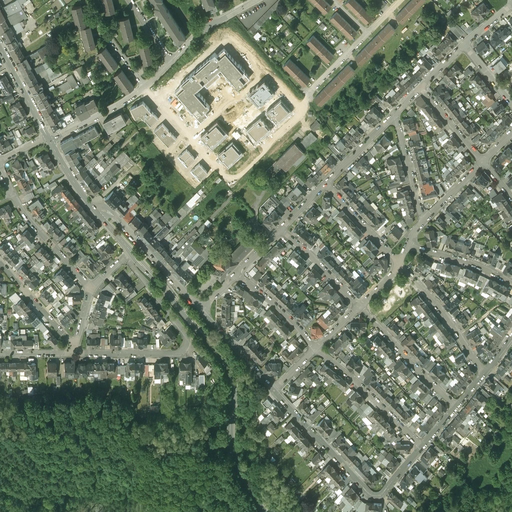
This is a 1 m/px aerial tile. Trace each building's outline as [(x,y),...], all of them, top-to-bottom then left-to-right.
[(16,0),(14,1),(2,8),(0,9),(0,20),(21,9),(22,9),(22,8),(16,0)] [(29,0),(27,0),(26,1),(26,0),(16,0),(22,8),(31,2),(29,0)] [(111,0),(103,0),(106,13),(115,11),(115,10),(114,11),(111,0)] [(159,0),(155,3),(154,4),(166,23),(173,18),(161,0),(159,0)] [(277,0),(247,31),(251,35),(286,0),(277,0)] [(324,12),(330,6),(324,0),(316,0),(314,2),(324,12)] [(355,12),(362,6),(355,0),(347,0),(345,3),(355,12)] [(381,0),(376,6),(380,10),(387,3),(384,0),(381,0)] [(423,0),(411,0),(407,4),(413,11),(423,0)] [(485,5),(483,2),(477,7),(483,15),(486,12),(486,13),(489,10),(487,7),(488,6),(487,4),(485,5)] [(214,3),(207,5),(211,13),(217,10),(214,3)] [(413,11),(407,4),(395,16),(402,23),(413,11)] [(81,5),(72,7),(72,8),(72,7),(78,28),(77,28),(81,27),(86,26),(81,5)] [(365,22),(372,16),(362,6),(355,12),(365,22)] [(483,15),(477,7),(471,12),(473,15),(472,16),(474,18),(475,17),(477,20),(480,17),(483,15)] [(21,9),(0,20),(0,32),(10,27),(25,18),(27,18),(22,9),(21,9)] [(340,28),(347,21),(337,11),(330,18),(340,28)] [(60,25),(55,15),(48,19),(53,28),(60,25)] [(129,16),(119,18),(119,19),(120,19),(125,39),(124,39),(125,40),(134,37),(133,37),(128,17),(129,16)] [(25,18),(10,27),(14,34),(25,29),(23,25),(27,22),(25,18)] [(173,18),(166,23),(178,41),(185,37),(173,18)] [(350,38),(357,31),(347,21),(340,28),(350,38)] [(394,30),(388,24),(377,35),(383,41),(394,30)] [(464,32),(457,24),(455,27),(456,28),(461,35),(464,32)] [(86,26),(81,27),(87,48),(86,48),(95,46),(90,25),(86,26)] [(10,27),(0,32),(0,33),(2,36),(3,39),(5,42),(14,37),(13,35),(14,34),(10,27)] [(505,27),(501,30),(500,29),(496,31),(502,39),(511,32),(508,28),(507,29),(505,27)] [(461,35),(456,28),(452,31),(459,37),(461,35)] [(258,31),(254,36),(258,39),(262,35),(258,31)] [(496,31),(493,34),(495,36),(491,39),(492,41),(491,42),(494,45),(502,39),(496,31)] [(454,37),(450,32),(446,36),(447,37),(444,41),(445,42),(445,41),(450,46),(450,47),(453,44),(452,43),(455,41),(453,38),(454,37)] [(310,39),(330,59),(333,55),(313,35),(310,39)] [(383,41),(377,35),(366,46),(372,52),(383,41)] [(14,37),(5,42),(9,49),(18,42),(15,37),(14,37)] [(330,59),(310,39),(307,42),(327,62),(330,59)] [(450,46),(445,41),(445,42),(441,46),(440,45),(440,44),(439,43),(437,44),(439,46),(445,52),(445,51),(450,47),(450,46)] [(486,44),(483,41),(476,47),(481,54),(489,48),(486,44)] [(18,42),(9,49),(16,62),(24,58),(18,47),(21,46),(19,42),(18,42)] [(148,42),(139,45),(144,63),(143,63),(144,63),(147,62),(153,61),(152,61),(148,43),(148,42)] [(439,46),(435,42),(429,48),(431,51),(432,50),(439,57),(442,54),(442,55),(445,52),(445,51),(445,52),(439,46)] [(117,64),(105,46),(97,51),(98,52),(98,51),(110,69),(118,64),(117,63),(117,64)] [(372,52),(366,46),(355,57),(361,63),(372,52)] [(429,50),(425,46),(422,48),(427,52),(431,56),(433,54),(429,50)] [(193,72),(207,88),(220,77),(217,73),(221,69),(227,76),(239,66),(224,49),(217,55),(215,53),(193,72)] [(421,58),(419,56),(416,59),(419,62),(421,64),(424,62),(422,60),(420,58),(421,58)] [(24,58),(16,62),(23,75),(31,70),(29,67),(30,66),(25,57),(24,58)] [(432,66),(424,58),(422,60),(424,62),(421,64),(421,65),(427,71),(432,66)] [(286,62),(306,82),(310,79),(289,59),(286,62)] [(500,59),(493,64),(499,71),(506,66),(500,59)] [(306,82),(286,62),(283,65),(303,85),(306,82)] [(455,64),(450,69),(454,74),(457,77),(459,74),(457,72),(458,70),(462,74),(463,72),(455,64)] [(91,81),(82,65),(77,68),(85,84),(91,81)] [(354,71),(348,65),(337,76),(343,82),(354,71)] [(421,65),(420,65),(419,66),(421,68),(417,71),(421,76),(423,74),(424,74),(427,71),(421,65)] [(133,86),(121,69),(114,74),(126,91),(126,92),(134,86),(133,86)] [(450,69),(444,75),(445,76),(445,77),(449,81),(450,81),(452,83),(454,81),(451,78),(454,74),(450,69)] [(31,70),(23,75),(28,85),(37,81),(31,70)] [(55,71),(48,75),(51,80),(58,76),(55,71)] [(413,75),(412,77),(416,81),(421,76),(417,71),(413,75)] [(68,82),(55,89),(58,94),(71,87),(73,90),(78,87),(71,75),(66,77),(68,82)] [(477,75),(474,78),(473,76),(470,79),(472,82),(474,81),(477,85),(482,81),(481,81),(477,75)] [(343,82),(337,76),(326,87),(332,93),(343,82)] [(4,80),(2,77),(0,78),(0,84),(2,87),(9,83),(7,80),(5,79),(4,80)] [(410,78),(407,82),(411,86),(416,81),(412,77),(410,78)] [(449,81),(445,77),(442,79),(447,84),(452,89),(455,86),(452,83),(450,81),(449,81)] [(407,82),(403,78),(400,82),(398,83),(398,84),(401,87),(406,91),(411,86),(407,82)] [(482,81),(477,85),(479,88),(475,91),(477,93),(485,85),(484,84),(485,83),(482,80),(481,81),(482,81)] [(37,81),(28,85),(32,92),(41,87),(43,86),(41,82),(38,83),(37,81)] [(233,123),(252,146),(261,138),(263,141),(266,139),(264,136),(291,113),(289,111),(292,109),(290,105),(287,108),(273,92),(276,90),(273,86),(270,89),(263,81),(248,94),(256,103),(248,110),(246,107),(243,110),(245,112),(233,123)] [(9,83),(2,87),(3,89),(1,90),(4,95),(13,90),(9,83)] [(440,85),(433,92),(438,98),(438,97),(445,92),(444,91),(442,88),(444,87),(442,84),(440,85)] [(487,87),(485,85),(477,93),(478,95),(482,91),(484,94),(489,90),(490,90),(488,86),(487,87)] [(41,87),(32,92),(40,107),(49,103),(41,87)] [(332,93),(326,87),(315,98),(321,104),(332,93)] [(400,88),(396,92),(401,96),(406,91),(401,87),(400,88)] [(489,90),(484,94),(487,97),(483,100),(486,103),(492,99),(491,98),(494,95),(489,90)] [(446,93),(445,92),(438,97),(440,101),(440,100),(443,103),(447,99),(451,96),(448,91),(446,93)] [(396,92),(392,96),(391,94),(389,96),(390,96),(396,102),(399,99),(398,99),(401,96),(396,92)] [(11,93),(2,98),(3,102),(13,97),(11,93)] [(383,102),(377,96),(374,99),(380,105),(383,102)] [(389,96),(386,99),(384,97),(382,99),(385,102),(384,104),(386,106),(388,104),(390,107),(396,102),(390,96),(389,96)] [(90,99),(91,100),(85,103),(91,113),(99,108),(94,97),(90,99)] [(486,103),(485,104),(488,107),(495,101),(492,98),(492,99),(486,103)] [(418,102),(416,104),(419,109),(421,107),(425,112),(430,108),(425,101),(425,102),(422,99),(418,102)] [(447,99),(443,103),(447,108),(452,105),(451,103),(447,99)] [(143,101),(141,102),(131,107),(135,117),(141,114),(150,125),(158,118),(143,101)] [(19,102),(9,107),(10,109),(14,107),(17,111),(23,108),(19,102)] [(82,103),(75,107),(78,113),(78,112),(81,118),(84,116),(85,116),(88,114),(89,114),(91,113),(85,103),(85,102),(82,104),(82,103)] [(501,102),(494,108),(498,113),(505,107),(501,102)] [(49,103),(40,107),(44,114),(53,109),(53,108),(52,109),(51,106),(49,103)] [(452,105),(447,108),(451,114),(456,110),(453,106),(452,105)] [(374,107),(373,108),(372,107),(368,111),(369,112),(377,120),(383,115),(374,107)] [(23,108),(17,111),(18,114),(13,117),(15,121),(16,121),(16,122),(24,118),(26,117),(25,116),(26,115),(23,108)] [(411,108),(407,112),(411,116),(415,113),(411,108)] [(430,108),(425,112),(430,118),(435,114),(430,108)] [(55,112),(53,109),(44,114),(49,124),(59,119),(55,112)] [(456,110),(451,114),(456,120),(461,116),(460,115),(456,110)] [(121,112),(104,121),(109,130),(126,121),(123,115),(121,112)] [(377,120),(369,112),(364,118),(372,126),(377,120)] [(132,121),(126,113),(123,115),(126,121),(128,124),(132,121)] [(430,118),(427,120),(432,126),(435,124),(440,120),(435,114),(430,118)] [(511,120),(511,119),(507,115),(504,118),(504,117),(502,119),(503,120),(500,124),(504,129),(511,120)] [(59,119),(49,124),(53,130),(67,123),(63,116),(59,119)] [(461,116),(456,120),(460,126),(465,122),(462,117),(461,116)] [(24,118),(16,122),(19,126),(27,122),(24,118)] [(412,118),(403,120),(405,126),(414,123),(412,118)] [(370,127),(363,120),(361,122),(368,130),(370,127)] [(440,120),(435,124),(438,128),(437,130),(438,132),(445,126),(440,120)] [(465,122),(460,126),(462,128),(465,131),(471,126),(470,125),(469,126),(465,122)] [(493,122),(490,125),(492,127),(494,130),(498,126),(496,124),(495,124),(493,122)] [(169,145),(176,138),(162,123),(155,130),(169,145)] [(414,123),(405,126),(406,131),(408,131),(415,129),(414,123)] [(494,130),(499,134),(504,129),(500,124),(498,126),(494,130)] [(32,126),(22,131),(24,135),(27,133),(29,136),(36,132),(32,126)] [(95,126),(79,135),(81,138),(83,142),(84,142),(99,134),(95,126)] [(465,131),(465,132),(470,138),(479,131),(477,128),(474,130),(472,127),(471,126),(465,131)] [(357,127),(355,129),(352,127),(349,130),(353,134),(357,139),(362,134),(359,131),(361,130),(357,127)] [(494,130),(492,128),(486,133),(489,135),(488,135),(493,140),(499,134),(494,130)] [(310,131),(297,144),(303,150),(316,137),(313,134),(312,133),(310,131)] [(116,133),(113,138),(118,141),(120,138),(122,140),(124,138),(121,136),(122,134),(118,132),(116,133)] [(350,137),(348,139),(353,143),(354,142),(355,142),(358,139),(357,139),(353,134),(350,137)] [(479,134),(471,140),(474,143),(481,136),(479,134)] [(391,142),(384,135),(380,140),(386,146),(391,142)] [(487,137),(483,141),(487,146),(493,140),(488,135),(487,137)] [(10,146),(5,136),(4,137),(5,139),(3,140),(3,142),(2,142),(3,145),(0,147),(0,148),(0,149),(0,150),(2,150),(10,146)] [(72,136),(60,143),(65,152),(83,142),(81,138),(75,142),(72,136)] [(452,136),(448,139),(449,140),(446,142),(449,145),(456,140),(452,136)] [(413,140),(409,141),(410,148),(419,146),(418,142),(421,141),(420,138),(413,140)] [(353,143),(348,139),(344,143),(349,147),(349,148),(352,145),(353,143)] [(380,140),(375,145),(381,151),(386,146),(380,140)] [(456,140),(449,145),(451,147),(452,149),(455,147),(456,148),(459,144),(456,140)] [(297,144),(294,141),(263,172),(268,178),(278,169),(282,172),(292,162),(295,165),(306,154),(303,151),(303,150),(297,144)] [(83,142),(65,152),(69,159),(79,153),(89,146),(90,146),(88,143),(85,144),(84,142),(83,142)] [(344,143),(340,146),(339,145),(337,147),(340,151),(341,150),(344,152),(349,148),(349,147),(344,143)] [(107,144),(94,156),(97,159),(109,148),(109,147),(109,146),(107,144)] [(419,146),(410,148),(411,152),(412,152),(413,155),(419,154),(424,152),(424,149),(418,150),(417,148),(419,148),(420,148),(422,148),(422,145),(419,146)] [(79,153),(69,159),(72,165),(79,160),(80,159),(84,156),(87,153),(91,148),(89,146),(79,153)] [(373,146),(369,151),(373,156),(378,151),(373,146)] [(511,150),(509,148),(506,150),(505,149),(502,152),(503,153),(508,158),(509,158),(511,155),(511,150)] [(373,156),(369,151),(363,156),(367,159),(366,160),(369,160),(373,156)] [(419,154),(413,155),(414,162),(420,161),(425,159),(426,159),(424,152),(419,154)] [(43,154),(37,157),(38,159),(35,161),(36,163),(40,161),(42,165),(50,160),(49,157),(47,153),(44,155),(43,154)] [(79,160),(72,165),(76,171),(84,166),(84,165),(92,158),(89,155),(87,153),(84,156),(86,158),(82,163),(79,160)] [(339,159),(333,153),(330,156),(337,162),(339,159)] [(498,158),(503,163),(507,158),(508,158),(503,153),(498,158)] [(110,169),(102,176),(104,177),(97,184),(101,188),(123,166),(126,162),(118,154),(115,158),(119,161),(117,163),(116,163),(110,168),(110,169)] [(94,156),(92,158),(84,165),(84,166),(85,168),(86,167),(88,167),(91,165),(93,168),(99,162),(97,159),(94,156)] [(326,162),(326,163),(331,167),(337,162),(330,156),(329,157),(330,159),(326,162)] [(363,156),(359,160),(365,166),(367,164),(368,163),(366,160),(367,159),(363,156)] [(399,156),(391,158),(387,159),(389,167),(390,166),(391,166),(401,164),(402,164),(401,160),(400,160),(399,156)] [(464,156),(461,159),(463,160),(459,163),(464,168),(469,163),(466,160),(467,159),(464,156)] [(498,157),(495,160),(496,161),(493,164),(500,171),(502,168),(501,167),(503,165),(504,164),(503,163),(498,158),(498,157)] [(126,162),(123,166),(125,168),(120,173),(122,175),(127,170),(135,162),(131,158),(126,162)] [(326,162),(322,159),(322,158),(316,164),(317,164),(321,168),(325,173),(331,167),(326,163),(326,162)] [(15,163),(11,165),(15,172),(23,168),(22,166),(19,161),(18,159),(14,161),(15,163)] [(147,165),(141,159),(136,163),(143,169),(147,165)] [(52,164),(50,160),(42,165),(44,169),(40,171),(43,177),(47,175),(46,173),(52,170),(51,169),(55,167),(52,163),(52,164)] [(365,166),(359,160),(355,164),(359,168),(359,167),(362,169),(364,168),(365,166)] [(459,163),(457,161),(454,163),(457,166),(455,168),(460,172),(461,171),(462,171),(465,168),(464,168),(459,163)] [(401,164),(391,166),(390,166),(392,174),(395,173),(403,171),(401,164)] [(91,165),(88,167),(86,167),(85,168),(88,173),(93,168),(91,165)] [(108,165),(100,172),(102,174),(110,167),(108,165)] [(84,166),(76,171),(81,179),(88,173),(85,168),(84,166)] [(23,168),(15,172),(16,174),(14,175),(16,180),(23,176),(21,174),(22,173),(22,171),(24,170),(23,168)] [(325,173),(321,168),(319,170),(315,174),(320,179),(325,173)] [(454,169),(451,172),(455,176),(455,177),(456,177),(459,174),(458,173),(460,172),(455,168),(454,169)] [(448,169),(446,171),(447,171),(443,175),(444,176),(443,177),(447,180),(448,179),(451,181),(455,177),(455,176),(451,172),(448,169)] [(509,169),(503,175),(505,178),(511,172),(509,169)] [(403,171),(395,173),(396,177),(394,178),(395,181),(404,178),(404,174),(403,170),(403,171)] [(88,173),(81,179),(86,186),(93,180),(88,173)] [(130,174),(126,178),(130,182),(134,178),(130,174)] [(315,174),(311,178),(309,177),(308,178),(314,184),(320,179),(315,174)] [(488,180),(481,174),(477,178),(484,184),(488,180)] [(23,176),(16,180),(20,187),(32,181),(31,179),(26,182),(23,176)] [(296,178),(302,184),(305,182),(299,176),(296,178)] [(308,178),(305,181),(311,188),(314,185),(308,178)] [(344,178),(336,185),(341,191),(347,185),(347,184),(345,182),(346,180),(344,178)] [(484,184),(477,178),(473,182),(479,189),(484,184)] [(93,180),(86,186),(92,194),(94,194),(101,188),(97,184),(95,181),(93,179),(93,180)] [(32,181),(20,187),(23,194),(27,192),(27,191),(31,189),(29,185),(33,183),(32,181)] [(426,182),(420,183),(421,187),(420,187),(421,190),(430,188),(429,186),(427,187),(426,182)] [(61,183),(51,191),(54,195),(57,192),(58,191),(60,194),(67,188),(65,186),(64,186),(61,183)] [(349,183),(347,184),(347,185),(341,191),(344,194),(344,193),(346,196),(351,192),(351,191),(354,188),(349,183)] [(306,192),(298,184),(297,186),(300,189),(298,192),(296,193),(301,197),(306,192)] [(441,186),(435,188),(438,194),(439,195),(444,192),(441,186)] [(468,187),(462,193),(467,198),(470,200),(475,195),(475,194),(471,190),(468,187)] [(60,194),(58,196),(60,198),(63,196),(63,195),(66,198),(71,194),(69,192),(69,191),(67,188),(60,194)] [(430,188),(421,190),(423,198),(438,194),(435,188),(430,189),(430,188)] [(475,191),(473,188),(471,190),(475,194),(475,195),(480,200),(482,197),(479,194),(475,191)] [(493,188),(490,190),(488,194),(491,198),(496,194),(493,188)] [(407,190),(404,191),(403,189),(399,190),(399,193),(397,193),(398,199),(403,198),(409,196),(407,190)] [(293,190),(288,195),(296,203),(301,197),(296,193),(293,190)] [(105,198),(114,207),(122,199),(113,191),(105,198)] [(31,192),(24,195),(27,201),(31,199),(33,197),(31,192)] [(354,195),(351,192),(346,196),(351,201),(356,197),(354,195)] [(462,193),(457,199),(461,203),(465,200),(467,198),(462,193)] [(500,193),(491,199),(493,202),(495,200),(498,204),(500,203),(505,199),(500,193)] [(80,205),(71,194),(66,198),(70,202),(73,206),(76,209),(80,205)] [(281,202),(273,194),(270,197),(279,206),(278,209),(281,212),(286,207),(281,202)] [(356,197),(351,201),(356,206),(361,202),(364,199),(359,194),(356,197)] [(291,202),(285,197),(281,202),(286,207),(291,202)] [(29,204),(28,205),(34,214),(40,210),(39,208),(43,206),(37,198),(33,201),(29,204)] [(364,199),(361,202),(356,206),(361,212),(369,204),(368,203),(365,199),(364,199)] [(461,203),(457,199),(451,204),(456,209),(459,211),(464,206),(463,205),(461,203)] [(505,199),(500,203),(501,204),(504,209),(509,205),(507,203),(507,202),(505,199)] [(120,201),(114,207),(122,215),(128,209),(126,207),(127,206),(125,204),(124,205),(120,201)] [(187,202),(182,206),(187,210),(191,206),(187,202)] [(8,204),(1,208),(6,216),(8,215),(12,213),(9,208),(10,208),(8,204)] [(369,204),(361,212),(366,217),(371,213),(375,210),(371,206),(369,204)] [(459,211),(456,209),(451,204),(446,210),(456,220),(459,216),(461,214),(459,211)] [(76,209),(72,212),(75,216),(77,214),(78,214),(79,214),(80,215),(85,211),(80,205),(76,209)] [(321,214),(313,207),(309,211),(316,218),(318,215),(319,216),(321,214)] [(162,214),(155,208),(151,212),(158,218),(162,214)] [(336,208),(331,215),(333,217),(339,211),(336,208)] [(412,208),(406,210),(407,214),(405,215),(406,219),(407,224),(413,222),(412,217),(410,217),(410,216),(414,215),(412,208)] [(128,209),(122,215),(128,222),(135,216),(128,209)] [(40,210),(34,214),(38,219),(44,215),(42,212),(40,210)] [(167,210),(162,215),(162,214),(158,218),(156,220),(162,227),(165,224),(172,216),(167,210)] [(274,210),(269,216),(276,222),(278,220),(281,217),(279,215),(280,213),(278,212),(277,213),(274,210)] [(342,210),(336,216),(337,218),(336,219),(340,223),(348,216),(342,210)] [(375,210),(371,213),(366,217),(368,219),(368,220),(371,223),(377,217),(378,217),(380,215),(375,210)] [(80,215),(75,219),(78,222),(81,220),(82,221),(84,220),(85,221),(90,217),(85,211),(80,215)] [(316,218),(309,211),(305,215),(310,220),(313,223),(314,221),(315,222),(317,219),(315,218),(316,218)] [(172,216),(165,224),(170,227),(179,217),(175,213),(172,216)] [(135,216),(128,222),(134,229),(142,221),(135,215),(135,216)] [(276,222),(269,216),(263,221),(264,222),(266,224),(265,225),(267,227),(268,226),(270,228),(273,225),(276,222)] [(348,216),(340,223),(343,227),(346,224),(348,226),(353,222),(348,216)] [(439,216),(435,221),(441,228),(446,223),(439,216)] [(90,217),(85,221),(88,224),(90,226),(95,222),(92,219),(90,217)] [(377,217),(371,223),(376,228),(384,220),(382,218),(380,220),(378,217),(377,217)] [(58,218),(53,223),(57,228),(62,223),(58,218)] [(50,224),(47,220),(42,224),(51,233),(57,228),(53,223),(52,222),(50,224)] [(142,221),(134,229),(140,236),(147,229),(148,228),(146,225),(143,221),(142,221)] [(299,224),(293,232),(296,234),(295,235),(298,237),(299,237),(303,231),(304,230),(300,228),(301,226),(302,227),(304,224),(300,221),(298,223),(299,224)] [(90,226),(88,228),(90,230),(92,233),(93,234),(99,229),(96,225),(97,225),(95,222),(90,226)] [(348,226),(345,230),(350,235),(354,232),(358,228),(353,222),(348,226)] [(57,228),(51,233),(53,236),(53,235),(56,238),(62,233),(60,231),(66,227),(62,223),(57,228)] [(153,235),(147,242),(153,249),(160,242),(158,240),(170,228),(170,227),(165,224),(162,227),(161,228),(153,235)] [(383,224),(377,230),(380,233),(386,227),(383,224)] [(158,226),(152,232),(151,232),(150,232),(153,235),(161,228),(158,226)] [(391,230),(388,233),(395,239),(402,232),(395,226),(391,230)] [(184,236),(178,242),(179,243),(173,249),(175,251),(187,239),(197,229),(195,227),(185,237),(184,236)] [(364,234),(358,228),(354,232),(356,234),(351,239),(355,244),(358,240),(357,240),(364,234)] [(147,229),(140,236),(147,242),(153,235),(150,232),(147,229)] [(21,239),(19,240),(21,243),(24,239),(30,234),(27,230),(20,235),(22,237),(21,239)] [(432,230),(424,232),(426,238),(434,237),(432,230)] [(304,232),(303,231),(299,237),(304,241),(309,236),(308,236),(304,232)] [(62,233),(56,238),(59,241),(65,236),(62,233)] [(30,234),(24,239),(26,242),(28,243),(27,244),(31,248),(34,245),(31,241),(34,238),(30,234)] [(249,235),(231,253),(227,249),(222,254),(221,255),(215,261),(214,262),(215,262),(218,266),(215,270),(214,270),(214,271),(215,271),(220,277),(221,278),(222,277),(227,271),(228,271),(228,270),(231,268),(232,267),(237,262),(238,261),(256,242),(249,235)] [(313,238),(309,235),(308,236),(309,236),(304,241),(304,242),(307,244),(310,246),(317,239),(314,236),(313,238)] [(226,236),(209,251),(212,255),(229,239),(226,236)] [(434,237),(426,238),(427,245),(436,243),(434,237)] [(72,238),(63,247),(67,250),(73,245),(72,244),(75,241),(72,238)] [(360,242),(358,245),(360,248),(363,246),(366,242),(365,242),(366,241),(364,238),(360,242)] [(451,238),(450,240),(448,240),(447,244),(449,245),(447,249),(454,251),(457,240),(451,238)] [(187,239),(175,251),(177,253),(183,247),(184,248),(188,245),(189,246),(191,243),(187,239)] [(201,246),(195,239),(191,243),(189,246),(182,252),(186,255),(194,247),(200,253),(207,246),(205,243),(201,246)] [(366,242),(363,246),(367,251),(374,244),(369,239),(366,242)] [(461,241),(457,240),(454,251),(453,252),(458,253),(458,252),(460,252),(463,242),(461,241)] [(160,242),(153,249),(161,257),(167,251),(168,250),(160,242)] [(279,242),(273,247),(278,252),(282,248),(283,249),(285,248),(279,242)] [(465,242),(463,242),(460,252),(462,253),(461,254),(466,255),(466,254),(468,248),(470,244),(465,243),(465,242)] [(477,243),(472,242),(468,247),(468,248),(466,254),(472,256),(473,255),(475,256),(478,247),(476,246),(477,243)] [(3,244),(0,245),(0,251),(3,254),(8,249),(7,247),(9,246),(6,243),(4,245),(3,244)] [(73,245),(67,250),(70,254),(79,246),(77,244),(74,246),(73,245)] [(374,244),(367,251),(372,255),(378,249),(374,244)] [(104,249),(103,250),(104,252),(109,257),(114,252),(108,245),(104,249)] [(191,263),(185,268),(192,275),(199,268),(198,267),(208,256),(207,255),(209,253),(207,251),(208,250),(208,249),(209,248),(207,246),(200,253),(191,263)] [(41,247),(35,253),(38,257),(40,256),(42,258),(47,252),(45,250),(44,250),(41,247)] [(273,247),(268,253),(272,258),(278,252),(273,247)] [(324,248),(318,254),(323,259),(327,255),(329,253),(326,250),(324,248)] [(8,249),(3,254),(7,259),(13,254),(11,251),(8,249)] [(167,251),(161,257),(165,261),(175,251),(173,249),(170,252),(170,253),(169,252),(167,251)] [(175,251),(165,261),(169,266),(174,261),(175,259),(174,257),(173,256),(174,256),(177,253),(175,251)] [(300,255),(294,251),(287,259),(289,261),(292,257),(296,260),(300,255)] [(492,251),(491,254),(491,255),(491,256),(488,255),(486,258),(483,257),(481,260),(489,264),(492,257),(493,256),(494,252),(492,251)] [(47,252),(42,258),(43,260),(42,261),(45,265),(52,259),(49,256),(50,255),(47,252)] [(102,253),(101,256),(102,256),(99,258),(105,264),(109,260),(107,258),(109,257),(104,252),(102,253)] [(175,259),(174,261),(176,263),(182,258),(183,259),(186,255),(182,252),(175,259)] [(268,253),(262,259),(267,263),(271,267),(274,264),(273,263),(275,261),(273,259),(274,259),(272,258),(268,253)] [(13,254),(7,259),(12,265),(17,260),(16,259),(18,257),(16,255),(15,256),(13,254)] [(306,260),(300,255),(296,260),(300,264),(297,267),(299,269),(306,260)] [(329,256),(327,255),(323,259),(326,262),(328,264),(333,260),(329,256)] [(336,257),(333,260),(328,264),(333,269),(338,265),(341,262),(336,257)] [(369,257),(363,263),(365,266),(372,259),(369,257)] [(432,263),(422,257),(418,264),(424,267),(425,265),(426,263),(430,265),(432,263)] [(95,262),(94,264),(99,269),(105,264),(99,258),(95,262)] [(179,266),(177,264),(172,269),(178,275),(185,268),(191,263),(187,259),(182,264),(181,264),(179,266)] [(262,259),(256,264),(260,268),(262,267),(263,267),(267,263),(262,259)] [(22,260),(16,265),(18,268),(24,262),(22,260)] [(174,261),(169,266),(172,269),(177,264),(176,263),(174,261)] [(511,263),(509,261),(503,271),(510,275),(511,270),(511,268),(511,267),(511,263)] [(94,264),(92,262),(91,264),(88,267),(91,270),(90,271),(93,274),(99,269),(94,264)] [(387,264),(374,264),(374,263),(367,268),(372,274),(375,271),(375,270),(379,270),(379,268),(382,268),(382,269),(387,270),(387,264)] [(424,267),(418,264),(414,271),(424,276),(425,274),(423,273),(426,269),(424,267)] [(457,266),(449,264),(447,273),(446,276),(451,277),(452,277),(452,274),(455,275),(457,266)] [(27,270),(22,265),(17,270),(21,275),(22,275),(26,279),(33,273),(32,272),(34,270),(32,267),(29,269),(27,270)] [(339,266),(338,265),(333,269),(338,275),(343,270),(339,266)] [(314,267),(310,271),(311,271),(308,274),(310,276),(312,277),(318,272),(314,267)] [(62,268),(54,275),(57,278),(59,276),(60,278),(66,273),(62,268)] [(185,268),(178,275),(185,283),(192,275),(185,268)] [(472,271),(466,268),(462,276),(469,279),(472,271)] [(262,274),(258,270),(253,276),(257,280),(262,274)] [(346,274),(343,270),(338,275),(343,280),(348,276),(346,274)] [(33,273),(26,279),(25,279),(28,283),(36,277),(35,276),(38,274),(36,271),(33,273)] [(479,273),(472,271),(469,279),(475,282),(479,273)] [(318,272),(312,277),(313,279),(315,281),(318,278),(318,279),(322,276),(318,272)] [(73,281),(66,273),(60,278),(62,279),(58,282),(61,286),(65,283),(68,286),(73,281)] [(130,284),(122,273),(114,279),(121,287),(122,286),(124,288),(130,284)] [(267,274),(259,282),(265,288),(269,283),(270,281),(268,279),(270,277),(267,274)] [(481,275),(476,284),(480,286),(482,282),(484,277),(481,275)] [(349,277),(348,276),(343,280),(348,285),(353,281),(349,277)] [(353,281),(348,285),(351,287),(350,288),(353,291),(359,285),(362,283),(362,282),(357,277),(353,281)] [(489,279),(483,291),(490,294),(492,290),(493,290),(493,289),(493,288),(496,283),(497,282),(493,280),(493,281),(489,279)] [(434,280),(427,286),(433,292),(438,287),(434,283),(435,282),(434,280)] [(117,288),(111,282),(108,284),(114,291),(117,288)] [(73,283),(66,289),(68,291),(70,290),(75,285),(73,283)] [(270,284),(269,283),(265,288),(267,290),(268,290),(270,292),(274,288),(270,284)] [(285,283),(282,287),(278,291),(280,293),(283,289),(287,285),(285,283)] [(329,283),(322,290),(326,294),(333,288),(329,283)] [(359,285),(353,291),(359,296),(367,288),(362,283),(359,285)] [(496,283),(493,288),(493,289),(495,290),(494,293),(496,294),(497,291),(500,292),(503,286),(502,286),(496,283)] [(75,285),(70,290),(72,294),(80,293),(79,288),(76,284),(75,285)] [(108,284),(103,288),(107,293),(112,295),(114,291),(108,284)] [(130,284),(124,288),(125,290),(123,292),(125,295),(133,288),(130,284)] [(244,290),(236,285),(233,290),(241,295),(241,294),(244,290)] [(438,287),(433,292),(438,298),(443,293),(445,291),(440,285),(438,287)] [(500,292),(499,293),(503,296),(502,297),(504,299),(505,299),(506,296),(509,290),(506,288),(506,287),(503,285),(502,286),(503,286),(500,292)] [(274,288),(270,292),(276,297),(280,293),(278,291),(274,288)] [(337,292),(333,288),(326,294),(323,296),(326,298),(327,298),(329,297),(331,298),(337,292)] [(45,290),(41,293),(42,294),(40,296),(42,300),(49,294),(47,292),(45,290)] [(111,295),(101,291),(98,299),(104,301),(108,303),(111,295)] [(15,292),(9,297),(14,303),(20,298),(15,292)] [(245,297),(243,298),(248,302),(252,296),(248,292),(245,297)] [(281,294),(280,293),(276,297),(281,302),(285,298),(281,294)] [(443,293),(438,298),(443,303),(448,299),(443,293)] [(49,294),(42,300),(46,303),(48,301),(49,302),(53,299),(51,297),(49,294)] [(419,295),(410,302),(412,305),(414,303),(417,307),(424,301),(419,295)] [(227,296),(227,298),(223,298),(223,304),(230,304),(230,300),(232,300),(232,296),(227,296)] [(257,299),(252,296),(248,302),(247,303),(252,306),(257,299)] [(443,303),(443,304),(448,310),(455,304),(455,305),(455,306),(461,301),(457,297),(454,299),(452,296),(448,299),(443,303)] [(55,297),(53,299),(49,302),(55,308),(61,304),(55,297)] [(140,298),(137,301),(139,304),(141,303),(144,306),(149,302),(145,297),(141,299),(140,298)] [(20,298),(14,303),(16,305),(15,307),(17,309),(18,308),(20,310),(26,305),(20,298)] [(289,301),(285,298),(281,302),(286,307),(290,303),(289,301)] [(104,301),(98,299),(95,306),(101,309),(102,306),(103,303),(104,301)] [(257,299),(252,306),(257,310),(262,303),(257,299)] [(343,299),(340,301),(341,303),(338,306),(342,311),(343,311),(347,306),(345,303),(346,302),(343,299)] [(73,307),(66,301),(64,304),(69,308),(71,310),(71,309),(73,307)] [(424,301),(417,307),(415,309),(419,314),(423,311),(428,307),(426,304),(424,301)] [(143,309),(141,310),(143,312),(152,305),(150,302),(149,302),(144,306),(145,308),(143,309)] [(292,304),(290,303),(286,307),(292,312),(296,308),(296,307),(292,304)] [(300,307),(298,305),(296,307),(296,308),(301,312),(303,311),(306,306),(303,304),(300,307)] [(26,305),(20,310),(17,313),(19,314),(19,315),(22,312),(25,315),(31,309),(26,305)] [(143,312),(142,312),(145,316),(149,313),(151,316),(157,311),(152,305),(143,312)] [(455,305),(449,311),(452,314),(458,308),(455,306),(455,305)] [(101,309),(95,306),(92,313),(98,316),(103,318),(106,310),(101,309)] [(334,310),(333,310),(338,315),(339,314),(340,314),(343,311),(342,311),(338,306),(334,310)] [(428,307),(423,311),(427,315),(428,316),(432,313),(428,307)] [(69,308),(63,314),(65,316),(70,322),(77,316),(71,309),(71,310),(69,308)] [(296,308),(292,312),(294,314),(297,317),(301,312),(296,308)] [(31,309),(25,315),(26,316),(24,318),(26,320),(28,319),(29,321),(36,315),(31,309)] [(270,309),(263,315),(265,317),(266,315),(271,319),(275,315),(270,309)] [(332,312),(329,314),(334,319),(333,319),(334,320),(337,317),(337,316),(338,315),(333,310),(332,312)] [(157,311),(151,316),(154,319),(153,321),(155,324),(156,323),(159,321),(158,320),(161,317),(156,312),(157,311)] [(303,311),(301,312),(297,317),(302,322),(304,321),(305,322),(311,315),(308,312),(306,314),(303,311)] [(63,314),(62,313),(57,317),(65,326),(70,322),(65,316),(63,314)] [(98,316),(92,313),(89,321),(100,325),(103,318),(98,316)] [(424,319),(424,320),(428,325),(432,322),(437,318),(432,313),(428,316),(424,319)] [(325,318),(322,315),(318,318),(320,320),(322,322),(323,321),(325,322),(326,321),(329,324),(333,319),(334,319),(329,314),(325,318)] [(462,314),(459,316),(459,315),(455,317),(458,322),(465,318),(464,315),(462,314)] [(275,315),(271,319),(276,325),(281,320),(275,315)] [(305,322),(304,323),(307,326),(312,321),(310,319),(312,318),(312,317),(311,315),(305,322)] [(230,316),(223,316),(223,317),(223,324),(227,324),(227,325),(232,325),(232,321),(230,321),(230,316)] [(42,323),(37,317),(31,322),(36,328),(38,326),(42,323)] [(507,319),(503,317),(499,323),(508,329),(511,323),(507,319)] [(437,318),(432,322),(434,324),(430,327),(432,329),(433,331),(437,328),(441,324),(437,318)] [(465,318),(458,322),(461,327),(465,324),(464,323),(467,321),(466,319),(465,318)] [(159,321),(156,323),(159,328),(161,326),(165,323),(162,319),(159,321)] [(281,320),(276,325),(278,328),(281,331),(286,326),(281,320)] [(322,322),(320,320),(318,322),(324,328),(328,325),(325,322),(323,321),(322,322)] [(395,323),(393,321),(391,324),(390,323),(387,326),(390,330),(400,321),(398,320),(396,322),(395,323)] [(400,321),(390,330),(394,334),(400,329),(400,328),(405,323),(402,320),(400,321)] [(360,330),(360,322),(354,322),(351,322),(351,327),(355,327),(356,330),(358,330),(360,330)] [(243,323),(232,334),(237,338),(248,328),(243,323)] [(508,329),(499,323),(497,325),(495,323),(493,326),(492,327),(504,335),(508,329)] [(446,330),(441,324),(437,328),(438,330),(435,333),(438,336),(446,330)] [(286,326),(281,331),(285,335),(283,336),(285,338),(291,332),(286,326)] [(319,327),(311,326),(311,336),(315,336),(315,337),(317,337),(317,336),(319,336),(323,333),(323,331),(320,329),(320,328),(319,327)] [(504,335),(492,327),(490,330),(494,333),(492,335),(494,337),(499,341),(500,341),(504,335)] [(169,329),(164,333),(161,330),(159,332),(161,336),(162,337),(164,336),(166,338),(167,336),(168,338),(171,335),(174,339),(175,337),(176,337),(176,335),(175,335),(169,329)] [(247,329),(240,336),(243,339),(250,332),(247,329)] [(448,333),(446,330),(438,336),(437,337),(442,343),(444,341),(451,335),(449,332),(448,333)] [(474,330),(467,335),(470,340),(478,335),(474,330)] [(57,340),(49,331),(46,334),(49,337),(47,339),(52,344),(57,340)] [(253,336),(250,332),(245,337),(248,340),(251,337),(253,336)] [(345,332),(342,335),(342,334),(339,337),(339,338),(345,343),(348,340),(350,342),(352,340),(345,332)] [(410,334),(406,337),(401,342),(407,348),(415,340),(410,334)] [(167,336),(166,338),(164,336),(162,337),(161,336),(160,337),(167,345),(174,339),(171,335),(168,338),(167,336)] [(451,335),(444,341),(442,343),(446,348),(455,341),(451,335)] [(478,335),(470,340),(473,345),(481,340),(478,335)] [(377,336),(374,339),(373,337),(370,341),(372,343),(374,342),(377,345),(382,341),(377,336)] [(248,340),(244,345),(246,347),(246,348),(249,351),(249,350),(254,345),(255,344),(252,341),(253,340),(251,337),(248,340)] [(494,337),(491,342),(489,340),(488,342),(489,342),(496,347),(498,344),(498,343),(499,341),(494,337)] [(334,343),(338,348),(339,348),(343,344),(343,345),(345,347),(346,345),(345,343),(339,338),(334,343)] [(288,341),(286,339),(279,345),(281,347),(288,341)] [(301,345),(296,340),(292,343),(297,347),(293,351),(297,355),(303,350),(299,346),(301,345)] [(382,341),(377,345),(380,348),(381,350),(386,345),(385,344),(385,343),(382,340),(382,341)] [(482,346),(482,347),(485,349),(491,353),(496,347),(489,342),(488,342),(486,340),(482,346)] [(414,341),(407,348),(412,354),(417,349),(420,346),(414,341)] [(338,348),(334,343),(334,342),(331,345),(328,348),(335,355),(338,353),(336,352),(340,349),(339,348),(338,348)] [(481,344),(476,348),(479,353),(485,349),(482,347),(482,346),(481,344)] [(254,345),(249,350),(254,355),(259,351),(255,346),(254,345)] [(381,350),(378,353),(379,355),(383,352),(385,354),(390,350),(391,349),(388,346),(387,347),(386,345),(381,350)] [(422,355),(417,349),(412,354),(417,359),(422,355)] [(260,350),(259,351),(254,355),(253,356),(256,359),(257,358),(260,361),(267,354),(264,352),(263,353),(260,350)] [(293,351),(289,354),(285,350),(281,353),(286,358),(288,357),(292,361),(297,355),(293,351)] [(390,350),(385,354),(388,358),(387,359),(390,362),(393,359),(392,358),(395,355),(390,350)] [(422,355),(417,359),(423,365),(429,359),(428,358),(429,357),(425,352),(422,355)] [(462,352),(455,357),(458,362),(466,357),(462,352)] [(348,353),(341,359),(345,362),(348,358),(350,355),(348,353)] [(201,354),(195,358),(202,367),(206,365),(203,361),(205,359),(201,354)] [(205,371),(214,365),(208,358),(205,359),(203,361),(206,365),(202,367),(205,371)] [(351,358),(350,359),(350,358),(349,359),(348,358),(345,361),(347,363),(346,365),(351,369),(357,362),(351,358)] [(511,363),(505,358),(504,359),(503,359),(500,362),(501,363),(506,367),(509,369),(511,366),(511,363)] [(75,365),(75,359),(71,359),(71,362),(66,362),(66,363),(64,363),(64,367),(64,370),(67,370),(67,367),(72,367),(72,373),(78,373),(78,365),(75,365)] [(431,359),(424,366),(426,368),(433,361),(431,359)] [(30,361),(27,361),(27,368),(27,373),(30,373),(30,375),(35,375),(35,370),(34,370),(34,362),(30,362),(30,361)] [(114,362),(107,363),(107,361),(107,369),(107,374),(117,374),(117,371),(117,365),(114,365),(114,362)] [(135,362),(127,361),(127,364),(126,364),(126,368),(126,373),(135,373),(135,368),(135,362)] [(167,362),(161,361),(161,370),(163,370),(169,370),(169,366),(167,366),(167,362)] [(191,361),(185,361),(185,370),(185,374),(185,380),(191,380),(191,382),(196,382),(196,375),(191,375),(191,361)] [(55,362),(47,362),(46,362),(47,373),(56,373),(55,362)] [(275,362),(269,362),(269,364),(265,364),(265,370),(269,370),(269,372),(275,372),(275,362)] [(362,366),(357,362),(351,369),(356,373),(362,366)] [(403,362),(396,369),(400,373),(407,367),(403,362)] [(78,365),(78,373),(88,373),(88,371),(86,371),(86,367),(88,367),(88,363),(78,363),(78,365)] [(501,363),(497,368),(500,370),(499,372),(502,374),(504,371),(503,370),(506,367),(501,363)] [(331,369),(324,364),(319,371),(321,372),(322,370),(327,374),(331,369)] [(435,364),(429,371),(434,376),(440,369),(435,364)] [(472,368),(469,365),(466,368),(468,369),(467,371),(465,373),(470,377),(474,372),(471,369),(472,368)] [(311,370),(308,367),(304,371),(313,380),(316,377),(317,376),(314,372),(316,370),(313,368),(311,370)] [(407,367),(400,373),(404,377),(411,371),(407,367)] [(331,369),(327,374),(323,378),(330,383),(333,379),(337,374),(331,369)] [(440,369),(434,376),(439,380),(445,373),(440,369)] [(313,380),(304,371),(300,375),(303,378),(304,377),(309,383),(313,380)] [(372,372),(364,380),(369,386),(376,379),(372,376),(374,374),(372,372)] [(463,375),(461,377),(466,381),(467,380),(468,381),(471,377),(470,377),(465,373),(463,375)] [(343,379),(337,374),(333,379),(339,384),(343,379)] [(494,374),(491,378),(495,382),(497,379),(499,378),(494,374)] [(491,378),(488,376),(484,381),(495,390),(501,383),(497,379),(495,382),(491,378)] [(466,381),(461,377),(460,379),(457,382),(462,386),(463,387),(466,384),(465,383),(466,381)] [(418,378),(411,387),(414,390),(417,386),(420,388),(424,383),(418,378)] [(343,379),(339,384),(344,387),(342,389),(344,390),(349,384),(343,379)] [(376,379),(369,386),(372,388),(375,390),(379,386),(375,382),(377,381),(377,380),(376,379)] [(456,384),(454,386),(452,384),(450,387),(453,390),(454,389),(457,392),(462,386),(457,382),(456,384)] [(381,388),(379,386),(375,390),(380,396),(388,388),(387,388),(389,386),(387,383),(381,388)] [(430,388),(424,383),(420,388),(422,390),(419,394),(422,397),(430,388)] [(299,386),(290,384),(288,390),(297,392),(299,386)] [(490,393),(482,386),(480,389),(479,391),(486,397),(490,393)] [(388,388),(380,396),(385,401),(389,396),(386,393),(386,392),(387,392),(389,390),(388,388)] [(479,391),(478,389),(473,395),(479,401),(482,397),(484,399),(486,397),(479,391)] [(356,390),(346,401),(348,403),(350,405),(354,401),(361,395),(356,390)] [(361,395),(354,401),(357,404),(358,403),(360,404),(365,399),(361,395)] [(479,401),(473,395),(470,398),(468,401),(473,405),(477,408),(482,403),(479,401)] [(272,401),(267,396),(262,400),(266,404),(268,404),(272,401)] [(393,400),(389,396),(385,401),(390,406),(395,402),(393,400)] [(434,396),(429,402),(431,404),(437,398),(434,396)] [(265,414),(265,413),(261,416),(261,417),(264,419),(265,421),(266,421),(281,407),(277,403),(277,404),(273,400),(272,401),(268,404),(271,407),(271,410),(267,413),(265,414)] [(305,401),(303,400),(298,404),(304,410),(308,405),(305,401)] [(440,404),(436,408),(441,413),(446,407),(440,401),(438,403),(440,404)] [(468,401),(463,406),(468,410),(469,409),(473,405),(468,401)] [(395,402),(390,406),(395,411),(400,407),(395,402)] [(310,408),(308,405),(304,410),(310,416),(315,411),(317,409),(314,405),(310,408)] [(463,406),(459,412),(463,416),(467,411),(468,410),(463,406)] [(281,407),(266,421),(270,427),(276,421),(278,420),(277,419),(279,417),(278,416),(281,414),(281,415),(285,412),(281,407)] [(400,407),(395,411),(398,413),(397,414),(400,416),(405,412),(404,411),(400,407)] [(441,413),(436,408),(433,412),(431,414),(436,419),(441,413)] [(410,413),(407,410),(406,410),(405,412),(400,416),(406,422),(414,414),(412,411),(410,413)] [(375,411),(372,414),(371,412),(368,415),(371,418),(372,417),(375,420),(380,416),(380,415),(375,411)] [(459,412),(454,417),(459,421),(460,419),(461,418),(463,416),(459,412)] [(431,414),(426,420),(431,425),(436,419),(431,414)] [(380,416),(375,420),(378,423),(380,425),(384,420),(383,418),(384,418),(381,415),(380,415),(380,416)] [(323,417),(316,424),(321,428),(328,422),(323,417)] [(454,417),(449,423),(454,427),(457,423),(459,421),(454,417)] [(296,425),(291,419),(284,425),(286,426),(287,425),(291,429),(296,425)] [(416,419),(412,424),(416,428),(420,423),(416,419)] [(469,427),(460,419),(459,421),(462,424),(468,429),(469,427)] [(384,420),(380,425),(379,427),(380,428),(378,429),(382,433),(384,429),(389,424),(390,424),(387,421),(386,421),(384,420)] [(426,420),(422,425),(421,423),(419,425),(421,427),(418,431),(422,435),(425,431),(426,431),(431,425),(426,420)] [(462,424),(459,421),(457,423),(466,431),(468,429),(462,424)] [(328,422),(321,428),(326,433),(332,427),(328,422)] [(454,427),(449,423),(447,425),(444,428),(451,434),(452,433),(450,431),(454,427)] [(389,424),(384,429),(382,433),(384,435),(381,437),(387,443),(390,440),(388,439),(393,434),(394,435),(395,434),(392,431),(394,429),(389,424)] [(291,429),(287,433),(290,437),(292,435),(294,437),(297,435),(301,431),(296,425),(291,429)] [(334,427),(331,429),(332,429),(327,433),(330,436),(335,432),(337,430),(334,427)] [(444,428),(439,434),(448,441),(450,439),(448,437),(451,434),(444,428)] [(307,436),(301,431),(297,435),(298,437),(302,441),(307,436)] [(341,433),(332,441),(338,446),(342,442),(344,440),(341,437),(343,435),(341,433)] [(312,442),(307,436),(302,441),(304,443),(301,446),(303,448),(305,447),(306,448),(312,442)] [(344,443),(342,442),(338,446),(340,449),(341,449),(343,452),(347,447),(350,444),(347,441),(344,443)] [(404,441),(396,441),(397,448),(400,447),(400,450),(410,449),(410,443),(404,443),(404,441)] [(441,451),(443,448),(436,442),(434,445),(441,451)] [(347,447),(343,452),(348,457),(352,453),(356,450),(355,449),(350,444),(347,447)] [(437,451),(430,445),(426,449),(434,455),(437,451)] [(319,449),(312,455),(316,460),(323,454),(319,449)] [(426,449),(421,456),(423,458),(428,462),(434,455),(426,449)] [(354,454),(352,453),(348,457),(353,462),(357,458),(356,457),(354,454)] [(385,456),(381,461),(383,462),(386,465),(387,464),(390,460),(385,456)] [(395,459),(393,457),(391,459),(390,460),(396,465),(400,461),(396,458),(395,459)] [(357,458),(353,462),(358,468),(362,464),(360,462),(357,458)] [(396,465),(390,460),(387,464),(390,466),(389,467),(393,470),(396,465)] [(329,461),(321,468),(324,471),(325,469),(328,473),(329,472),(329,471),(334,467),(335,466),(332,464),(329,461)] [(362,464),(358,468),(363,473),(371,465),(368,463),(364,466),(364,465),(362,464)] [(415,464),(412,467),(412,466),(409,469),(410,470),(415,474),(416,475),(418,476),(420,478),(419,477),(422,474),(423,475),(425,472),(423,471),(415,464)] [(371,465),(363,473),(365,475),(364,476),(367,479),(374,473),(372,471),(374,470),(371,465)] [(334,467),(329,471),(329,472),(333,476),(334,477),(339,472),(334,467)] [(405,475),(410,480),(410,479),(413,482),(416,479),(413,476),(414,475),(415,474),(410,470),(405,475)] [(334,477),(333,478),(336,481),(335,483),(337,485),(344,478),(342,475),(340,472),(339,472),(334,477)] [(374,473),(367,479),(372,484),(381,476),(379,474),(377,476),(374,473)] [(410,480),(405,475),(402,478),(403,478),(400,481),(408,488),(410,485),(410,486),(413,482),(410,479),(410,480)] [(347,482),(341,490),(343,492),(345,491),(350,485),(347,482)] [(350,485),(345,491),(349,495),(356,489),(351,484),(350,485)] [(347,497),(343,503),(347,507),(353,499),(360,493),(356,489),(349,495),(347,497)] [(402,500),(391,491),(387,495),(398,504),(402,500)] [(362,497),(355,507),(356,507),(365,508),(365,506),(364,506),(365,499),(362,497)] [(374,500),(365,499),(364,506),(365,506),(365,508),(365,510),(367,511),(366,511),(372,511),(373,507),(374,500)]
